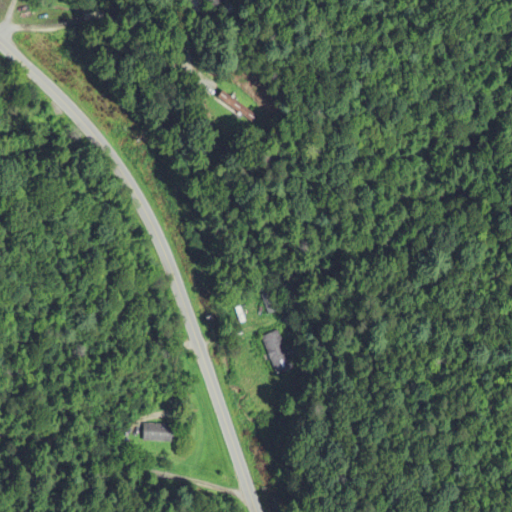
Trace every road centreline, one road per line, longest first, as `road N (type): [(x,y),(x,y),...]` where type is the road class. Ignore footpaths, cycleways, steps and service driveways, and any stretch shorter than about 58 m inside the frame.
road 1 (residential): [(258,511),(183,292),(139,198),(91,130),(0,42)]
road 2 (residential): [(255,502),(0,438)]
road 3 (residential): [(0,32),(112,12),(206,81)]
